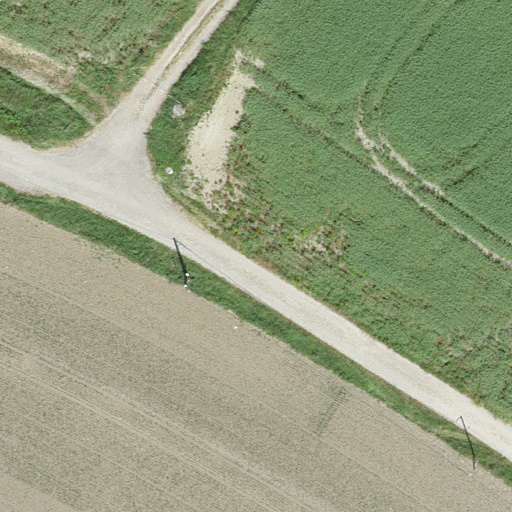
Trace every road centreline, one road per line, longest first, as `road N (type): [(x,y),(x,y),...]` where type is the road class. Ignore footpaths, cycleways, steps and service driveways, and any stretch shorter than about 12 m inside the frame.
road 1 (track): [(511,444),(218,258),(0,152)]
road 2 (track): [(87,190),(167,69),(225,0)]
